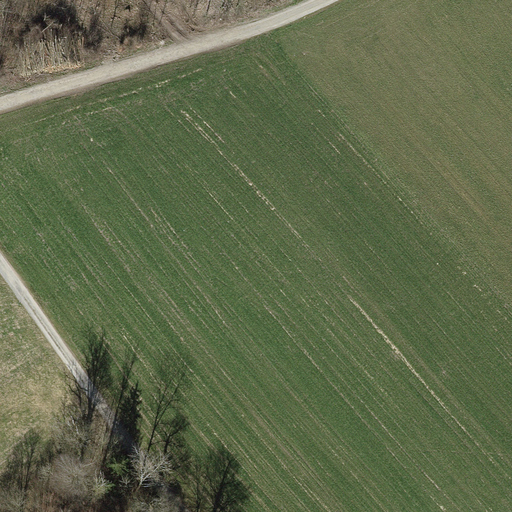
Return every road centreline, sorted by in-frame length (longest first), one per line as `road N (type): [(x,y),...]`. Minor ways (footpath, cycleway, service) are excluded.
road 1 (track): [(324,0),(280,22),(0,107)]
road 2 (track): [(0,258),(117,426),(193,511)]
